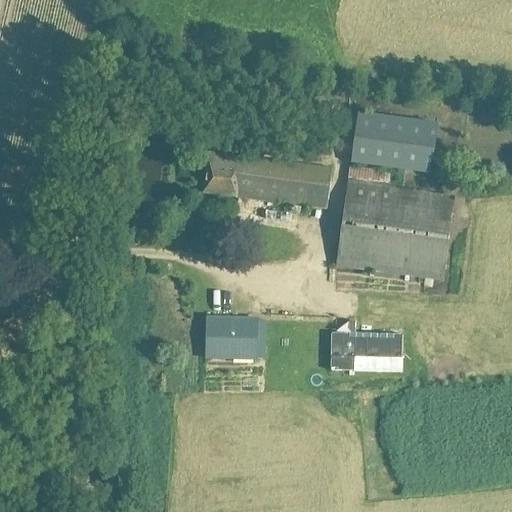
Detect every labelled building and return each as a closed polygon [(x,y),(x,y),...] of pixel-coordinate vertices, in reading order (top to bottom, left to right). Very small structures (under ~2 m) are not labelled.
[(429,174),(437,124),(357,113),(349,163),(429,174)] [(203,192),(327,208),(332,167),(256,157),(256,154),(321,162),(325,130),(255,121),(250,153),(246,153),(246,155),(209,151),(203,192)] [(348,183),(337,266),(443,281),(455,197),(348,183)] [(356,318),(336,318),(336,355),(361,355),(361,343),(401,343),(401,318),(361,318),(361,306),(356,306),(356,318)] [(256,325),(256,319),(207,318),(206,358),(255,359),(256,325)]
